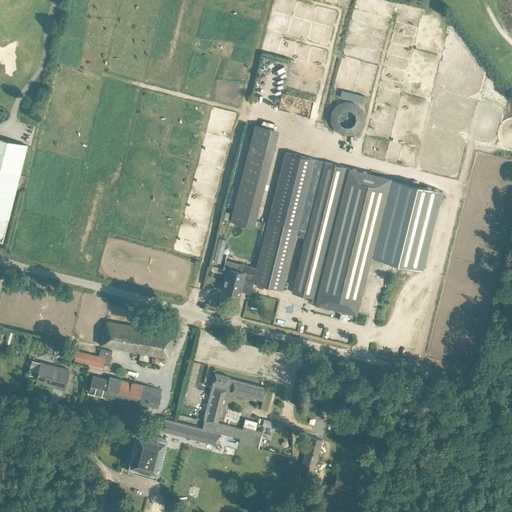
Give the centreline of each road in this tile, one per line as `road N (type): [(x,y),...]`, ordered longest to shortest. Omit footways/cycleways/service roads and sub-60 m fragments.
road 1 (unclassified): [(0,261),(465,385)]
road 2 (track): [(365,333),(388,330),(417,304),(439,264),(458,189),(338,158),(311,123)]
road 3 (track): [(189,312),(242,109)]
road 4 (track): [(397,5),(355,163)]
road 5 (track): [(307,0),(340,8),(311,123)]
road 6 (track): [(104,75),(242,109)]
road 7 (track): [(56,0),(41,66),(10,120),(0,123)]
road 8 (unclassified): [(106,470),(58,428),(0,413)]
